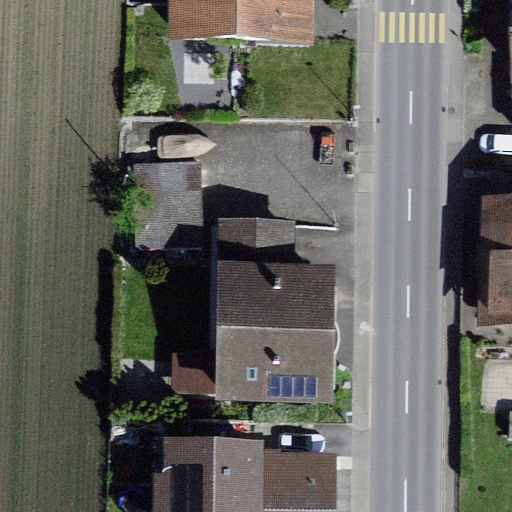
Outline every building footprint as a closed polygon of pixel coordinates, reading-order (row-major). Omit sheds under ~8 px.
[(180,0),(180,39),(280,40),(278,0),(180,0)] [(138,250),(201,250),(200,164),(137,166),(138,250)] [(511,177),(497,177),(491,320),(511,320),(511,177)] [(321,399),(323,287),(283,285),(283,229),(228,228),(225,397),(321,399)] [(252,467),(252,452),(173,451),(172,511),(332,511),(333,468),(252,467)]
